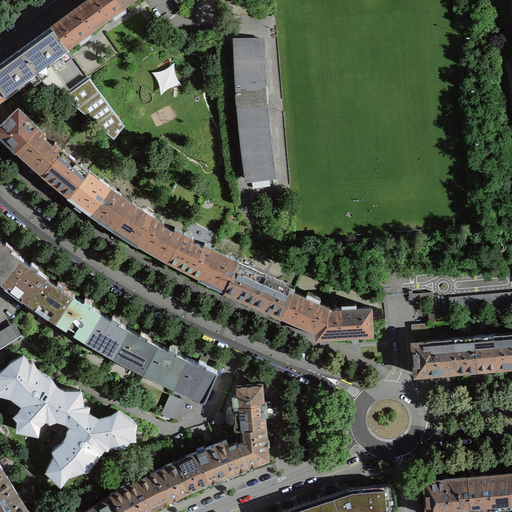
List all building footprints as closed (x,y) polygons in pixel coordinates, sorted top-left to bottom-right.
[(131,0),(85,0),(85,1),(100,23),(131,0)] [(227,0),(221,0),(226,8),(231,5),(227,0)] [(100,23),(85,1),(63,17),(51,26),(66,47),(100,23)] [(51,63),(68,51),(69,50),(66,47),(51,26),(42,32),(20,49),(36,71),(37,73),(42,80),(56,70),(51,63)] [(246,161),(248,178),(271,175),(269,159),(268,146),(265,125),(270,124),(270,117),(265,117),(263,95),(268,95),(267,87),(262,88),(261,66),(260,53),(260,38),(236,38),(237,56),(238,74),(239,91),(240,108),(240,109),(242,126),(244,144),(246,161)] [(29,76),(36,71),(20,49),(0,62),(0,87),(5,94),(12,89),(13,91),(31,78),(29,76)] [(89,78),(65,96),(114,138),(123,125),(89,78)] [(0,135),(14,150),(15,150),(35,129),(26,119),(28,116),(19,107),(18,107),(1,123),(0,122),(0,135)] [(35,129),(15,150),(31,164),(42,173),(60,151),(35,129)] [(52,182),(69,196),(87,173),(87,172),(73,161),(75,158),(71,155),(68,158),(60,151),(42,173),(52,182)] [(69,196),(68,196),(89,212),(91,213),(110,186),(99,177),(97,180),(87,173),(69,196)] [(110,186),(91,213),(92,214),(114,229),(130,204),(119,196),(122,193),(110,186)] [(137,244),(138,243),(153,218),(155,215),(143,208),(141,211),(130,204),(114,229),(135,243),(137,244)] [(153,218),(138,243),(157,253),(168,260),(182,235),(153,218)] [(182,235),(168,260),(181,267),(200,277),(212,251),(182,235)] [(0,239),(0,275),(3,278),(20,256),(11,248),(12,246),(9,243),(6,241),(5,243),(0,239)] [(200,277),(199,278),(223,289),(225,289),(235,265),(238,258),(226,253),(224,256),(212,251),(200,277)] [(30,298),(46,275),(36,268),(38,266),(34,263),(32,261),(30,263),(20,256),(3,278),(7,282),(4,286),(22,299),(25,295),(30,298)] [(242,298),(242,297),(253,302),(264,277),(235,265),(225,289),(236,294),(235,295),(239,297),(242,298)] [(30,298),(28,301),(56,320),(58,317),(73,294),(63,287),(64,285),(60,282),(58,280),(56,282),(46,275),(30,298)] [(293,290),(264,277),(253,302),(264,307),(264,308),(267,309),(270,311),(271,310),(282,315),(293,290)] [(326,329),(329,308),(330,306),(293,290),(282,315),(296,321),(317,330),(317,336),(326,335),(326,329)] [(412,290),(409,290),(410,299),(427,297),(429,321),(435,321),(432,291),(413,293),(412,290)] [(511,307),(511,291),(449,297),(451,313),(511,307)] [(73,294),(58,317),(86,335),(101,311),(90,305),(92,302),(88,300),(85,298),(84,300),(73,294)] [(329,308),(326,329),(326,335),(356,334),(372,333),(371,306),(329,308)] [(101,311),(86,335),(115,352),(129,327),(118,321),(120,319),(116,317),(113,315),(111,317),(101,311)] [(412,363),(415,362),(416,373),(426,372),(427,372),(427,373),(434,373),(434,372),(434,371),(436,371),(438,371),(439,371),(439,372),(446,372),(446,371),(446,370),(457,369),(454,340),(430,343),(429,323),(412,324),(413,341),(414,352),(412,352),(412,363)] [(129,327),(115,352),(145,368),(158,342),(147,337),(148,334),(144,332),(141,331),(140,333),(129,327)] [(477,368),(474,339),(474,335),(454,336),(454,340),(457,369),(462,369),(467,368),(467,369),(468,369),(468,370),(474,369),(474,368),(475,368),(477,368)] [(511,335),(494,337),(497,366),(499,366),(500,366),(500,367),(507,366),(511,365),(511,335)] [(487,367),(492,366),(497,366),(494,337),(474,339),(477,368),(479,367),(479,368),(480,368),(480,369),(486,368),(486,367),(487,367)] [(158,342),(145,368),(175,382),(187,356),(176,351),(177,349),(173,347),(170,345),(169,347),(158,342)] [(57,418),(63,399),(61,399),(64,388),(56,385),(54,383),(50,377),(43,373),(35,367),(34,368),(30,371),(26,366),(28,363),(29,363),(29,362),(23,354),(10,361),(6,367),(0,371),(0,370),(0,391),(11,395),(22,404),(19,411),(20,412),(20,411),(24,414),(22,419),(19,419),(18,419),(17,429),(37,432),(39,424),(46,416),(46,415),(49,412),(58,414),(57,418)] [(175,382),(206,396),(217,370),(205,364),(206,362),(203,361),(199,359),(198,361),(187,356),(175,382)] [(271,406),(271,402),(270,401),(266,401),(263,401),(262,382),(236,385),(239,418),(237,427),(242,428),(244,428),(265,426),(264,414),(267,414),(267,413),(271,413),(272,412),(271,406)] [(61,399),(63,399),(57,418),(66,421),(71,424),(78,429),(74,434),(70,433),(68,432),(63,440),(52,449),(54,455),(46,469),(61,482),(68,474),(84,467),(83,466),(81,463),(86,458),(90,461),(91,462),(97,456),(101,450),(103,445),(102,444),(100,443),(103,438),(109,440),(108,441),(123,447),(130,438),(125,435),(129,429),(134,430),(136,422),(118,410),(111,414),(105,416),(98,418),(88,411),(87,412),(84,414),(81,410),(81,405),(82,405),(82,400),(80,389),(65,389),(64,388),(61,399)] [(183,400),(170,394),(161,413),(165,414),(170,416),(175,417),(183,400)] [(225,414),(217,410),(212,422),(221,424),(225,414)] [(265,426),(244,428),(245,441),(237,444),(238,444),(240,444),(248,465),(268,458),(267,446),(270,444),(269,439),(266,438),(265,426)] [(230,447),(227,438),(216,442),(228,473),(233,471),(238,469),(241,470),(245,469),(247,466),(248,465),(240,444),(238,444),(237,444),(230,447)] [(228,473),(216,442),(205,447),(206,450),(198,454),(209,481),(210,480),(213,482),(218,480),(219,477),(224,474),(228,473)] [(196,450),(176,459),(178,463),(190,489),(194,487),(209,481),(198,454),(196,450)] [(166,468),(165,465),(157,468),(171,498),(177,495),(190,489),(178,463),(166,468)] [(151,475),(139,481),(152,507),(159,504),(171,498),(157,468),(150,472),(151,475)] [(488,474),(490,503),(510,501),(508,472),(493,473),(488,474)] [(468,475),(470,504),(490,503),(488,474),(483,474),(477,475),(477,474),(477,473),(470,474),(470,475),(468,475)] [(470,504),(468,475),(466,476),(465,475),(465,474),(458,475),(458,476),(453,477),(447,477),(448,478),(450,506),(470,504)] [(0,503),(18,492),(11,482),(8,484),(3,477),(0,479),(0,503)] [(111,492),(112,494),(121,511),(144,511),(145,511),(152,507),(139,481),(138,478),(111,492)] [(450,506),(448,478),(431,479),(425,480),(426,492),(424,492),(425,503),(427,502),(427,511),(440,511),(444,511),(444,507),(450,506)] [(360,485),(361,511),(390,511),(388,483),(372,484),(360,485)] [(342,489),(349,511),(361,511),(360,485),(351,486),(347,488),(342,489)] [(349,511),(342,489),(333,492),(328,494),(333,511),(349,511)] [(20,504),(24,502),(18,492),(0,503),(0,511),(23,511),(25,511),(20,504)] [(82,511),(121,511),(112,494),(82,511)] [(333,511),(328,494),(318,497),(313,499),(317,511),(333,511)] [(317,511),(313,499),(303,502),(298,504),(301,511),(317,511)]
